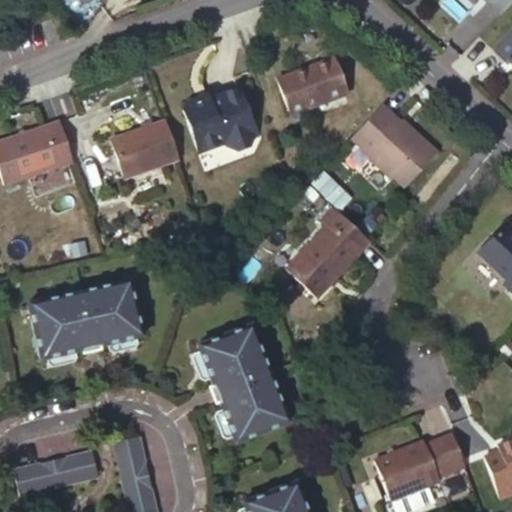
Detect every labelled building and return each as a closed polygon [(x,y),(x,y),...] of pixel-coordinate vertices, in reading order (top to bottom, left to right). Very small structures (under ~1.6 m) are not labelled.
[(511,0),(484,0),(499,14),(511,0)] [(20,12),(6,17),(10,27),(23,22),(20,12)] [(511,30),(494,50),(506,61),(507,60),(511,63),(511,30)] [(277,79),(289,115),(347,95),(334,59),(277,79)] [(253,132),(237,89),(208,99),(206,95),(184,103),(181,110),(196,152),(224,142),(226,147),(235,151),(247,147),(252,138),(250,133),(253,132)] [(407,130),(380,105),(350,138),(369,156),(368,158),(391,179),(393,177),(403,187),(435,152),(409,128),(407,130)] [(176,156),(163,119),(109,138),(122,176),(176,156)] [(72,160),(59,123),(0,143),(0,179),(2,185),(72,160)] [(323,171),(311,184),(326,198),(338,185),(323,171)] [(369,243),(333,208),(320,222),(325,227),(285,270),(316,300),(369,243)] [(511,228),(506,223),(502,224),(475,252),(506,281),(502,284),(511,293),(511,228)] [(123,279),(21,302),(35,359),(79,349),(79,352),(94,349),(93,345),(137,335),(123,279)] [(284,421),(245,323),(191,344),(208,386),(204,388),(210,401),(213,400),(230,442),(284,421)] [(451,434),(424,445),(423,441),(374,460),(390,500),(438,481),(437,477),(464,467),(451,434)] [(153,511),(135,435),(109,441),(126,511),(153,511)] [(482,458),(498,499),(511,493),(511,485),(511,484),(511,483),(511,439),(495,446),(497,452),(482,458)] [(94,475),(88,449),(10,467),(17,493),(94,475)] [(304,511),(291,479),(238,501),(242,511),(304,511)]
